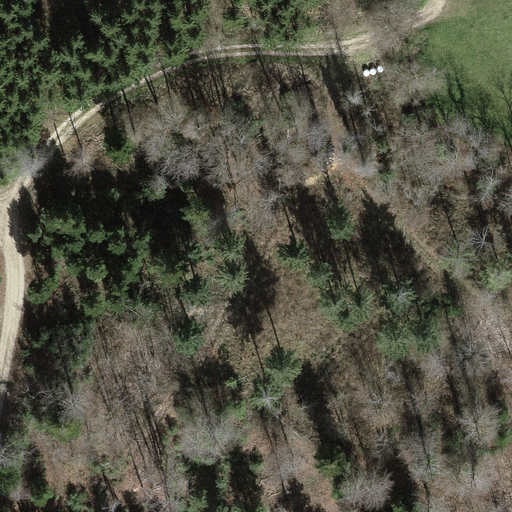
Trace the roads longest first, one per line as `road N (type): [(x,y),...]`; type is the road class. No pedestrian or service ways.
road 1 (track): [(4,217),(58,136),(127,84),(213,51),(366,41),(429,13),(436,0)]
road 2 (track): [(0,214),(14,299),(0,365)]
